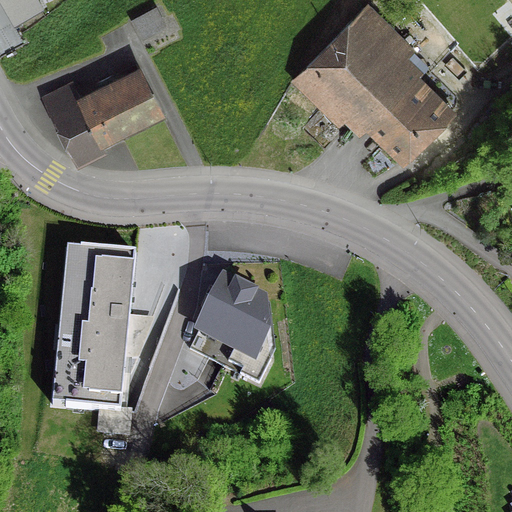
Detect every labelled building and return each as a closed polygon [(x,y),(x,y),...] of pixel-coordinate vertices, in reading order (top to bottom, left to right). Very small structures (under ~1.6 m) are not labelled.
[(162,26),(153,8),(130,20),(140,38),(162,26)] [(407,53),(362,9),(292,79),(337,124),(353,108),(403,157),(443,118),(442,117),(450,110),(415,75),(407,83),(392,69),(407,53)] [(79,162),(75,153),(157,112),(137,70),(78,99),(70,83),(44,96),(77,163),(79,162)] [(71,249),(59,396),(119,401),(131,254),(71,249)] [(255,357),(269,328),(264,294),(223,274),(196,328),(255,357)]
